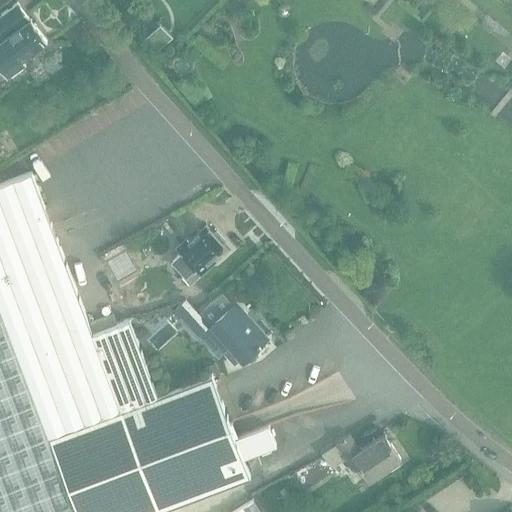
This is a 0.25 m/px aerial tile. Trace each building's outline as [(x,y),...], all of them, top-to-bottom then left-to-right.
[(0,66),(9,78),(26,64),(21,58),(46,39),(16,1),(0,13),(0,66)] [(157,26),(142,42),(155,55),(170,39),(157,26)] [(31,172),(0,183),(0,193),(83,417),(52,429),(80,511),(163,511),(235,482),(245,478),(250,476),(243,458),(276,446),(268,425),(235,438),(212,375),(158,397),(129,319),(116,324),(91,333),(87,323),(31,172)] [(0,511),(80,511),(52,429),(83,417),(0,193),(0,511)] [(222,242),(223,241),(225,239),(217,230),(214,234),(204,224),(190,238),(187,235),(181,241),(176,246),(180,251),(172,258),(185,272),(182,275),(189,283),(214,261),(210,258),(225,244),(222,242)] [(126,249),(104,262),(117,284),(139,270),(126,249)] [(175,308),(174,308),(175,309),(198,335),(197,336),(217,358),(228,348),(240,361),(266,338),(246,316),(248,314),(236,301),(232,305),(221,293),(199,312),(186,298),(175,308)] [(91,333),(116,324),(113,314),(87,323),(91,333)] [(142,328),(135,334),(142,342),(149,336),(142,328)] [(367,480),(401,459),(384,433),(359,449),(349,434),(334,444),(335,445),(322,453),(331,466),(344,458),(351,469),(358,465),(367,480)] [(257,454),(247,457),(251,469),(261,466),(257,454)] [(261,511),(253,499),(244,504),(231,511),(261,511)]
